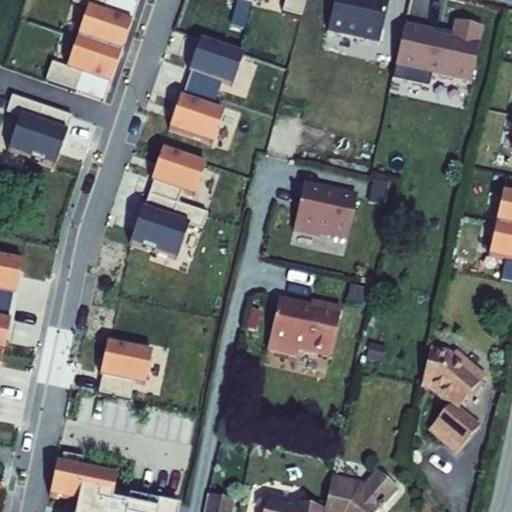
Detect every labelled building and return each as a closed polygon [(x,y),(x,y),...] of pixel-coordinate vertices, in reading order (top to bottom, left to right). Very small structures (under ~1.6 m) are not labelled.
[(67,61),(52,56),(43,82),(81,95),(87,77),(113,86),(125,50),(107,44),(116,17),(101,12),(105,0),(128,0),(135,2),(136,0),(72,0),(71,4),(85,9),(67,61)] [(239,0),(253,4),(254,0),(287,0),(284,12),(302,17),(305,0),(239,0)] [(361,0),(333,0),(327,32),(380,42),(387,5),(361,0)] [(435,31),(404,24),(393,74),(406,77),(404,84),(428,89),(431,76),(470,85),(483,29),(455,23),(451,40),(434,36),(435,31)] [(247,54),(201,38),(172,127),(219,143),(230,110),(214,105),(222,81),(237,86),(247,54)] [(72,115),(13,97),(8,113),(21,118),(11,151),(56,165),(72,115)] [(212,162),(166,147),(134,244),(180,259),(192,224),(204,229),(210,211),(197,207),(212,162)] [(362,198),(304,185),(292,234),(351,247),(362,198)] [(511,259),(511,187),(500,185),(485,254),(507,259),(511,259)] [(26,259),(0,253),(0,287),(13,290),(19,292),(26,259)] [(511,259),(507,259),(502,283),(511,284),(511,259)] [(0,287),(0,311),(9,313),(13,290),(0,287)] [(272,302),(262,353),(293,360),(295,354),(326,361),(336,312),(306,304),(305,309),(272,302)] [(0,311),(0,345),(7,347),(15,314),(9,313),(0,311)] [(155,350),(108,341),(97,393),(134,400),(139,380),(148,382),(155,350)] [(424,346),(414,385),(441,405),(421,430),(449,454),(472,427),(449,407),(475,376),(443,349),(424,346)] [(181,511),(183,501),(119,488),(123,470),(63,458),(56,492),(80,497),(77,511),(181,511)] [(204,499),(201,511),(371,511),(391,489),(373,472),(360,487),(357,483),(327,478),(320,511),(265,502),(262,511),(228,511),(230,505),(204,499)]
